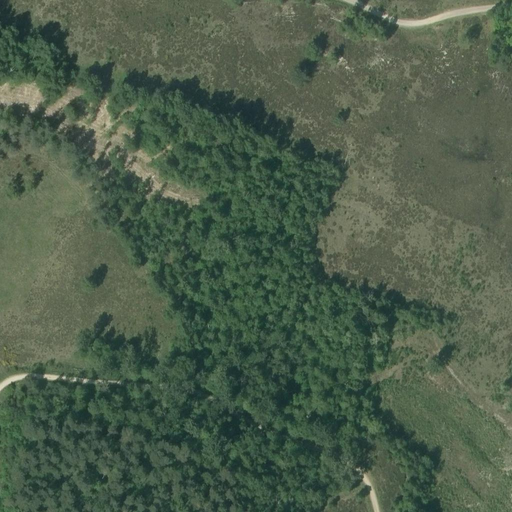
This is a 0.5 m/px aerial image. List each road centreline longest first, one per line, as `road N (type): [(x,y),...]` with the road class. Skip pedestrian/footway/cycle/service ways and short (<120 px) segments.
road 1 (track): [(380,511),(358,465),(209,393),(35,373),(0,387)]
road 2 (track): [(511,2),(414,22),(355,0)]
